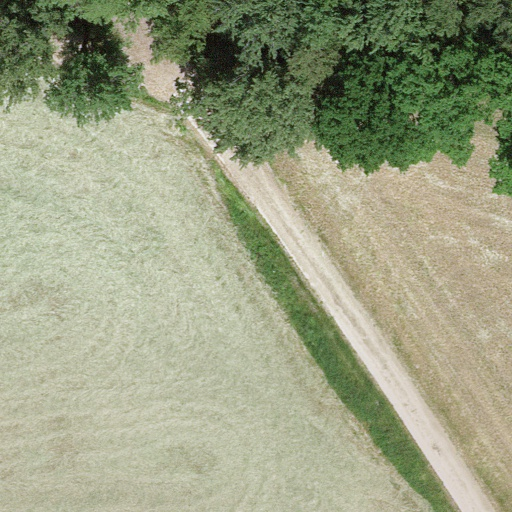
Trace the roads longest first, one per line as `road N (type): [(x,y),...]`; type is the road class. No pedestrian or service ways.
road 1 (track): [(476,511),(382,363),(182,88)]
road 2 (track): [(182,88),(118,62),(0,50)]
